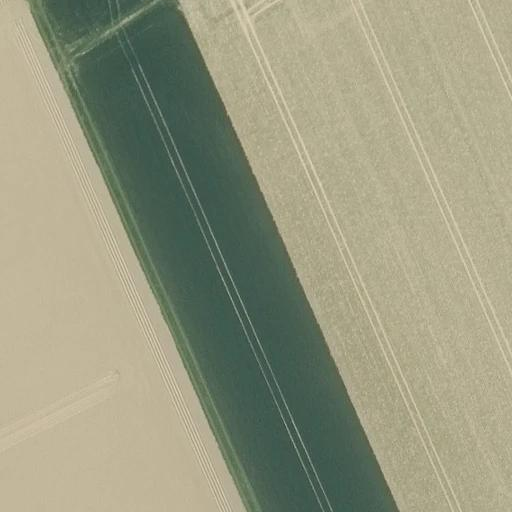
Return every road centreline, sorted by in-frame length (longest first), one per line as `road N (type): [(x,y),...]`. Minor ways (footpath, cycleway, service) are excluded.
road 1 (track): [(256,511),(29,0)]
road 2 (track): [(60,69),(168,0)]
